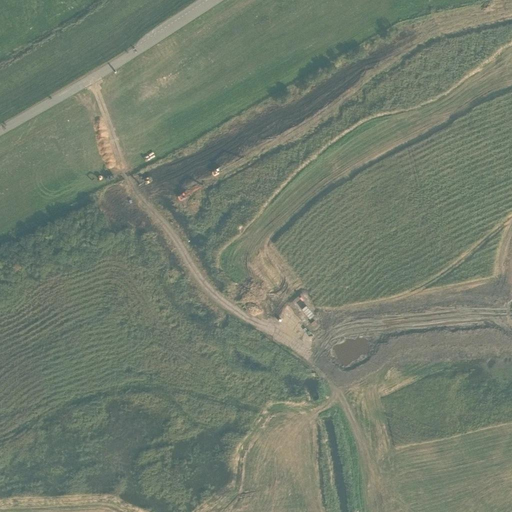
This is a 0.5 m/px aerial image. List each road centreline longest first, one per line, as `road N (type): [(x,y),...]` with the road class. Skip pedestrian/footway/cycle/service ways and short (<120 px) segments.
road 1 (track): [(309,353),(234,309),(198,275),(88,80)]
road 2 (tertiary): [(0,130),(215,0)]
